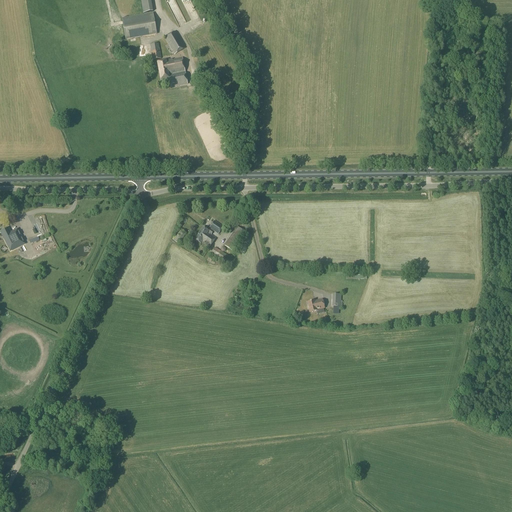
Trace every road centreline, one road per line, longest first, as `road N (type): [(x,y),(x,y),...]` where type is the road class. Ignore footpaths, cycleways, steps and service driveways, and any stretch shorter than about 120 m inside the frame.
road 1 (unclassified): [(0,504),(139,193)]
road 2 (unclassified): [(511,182),(244,188)]
road 3 (primary): [(244,175),(511,172)]
road 4 (unclassified): [(0,188),(139,193)]
road 5 (primary): [(0,179),(139,176)]
